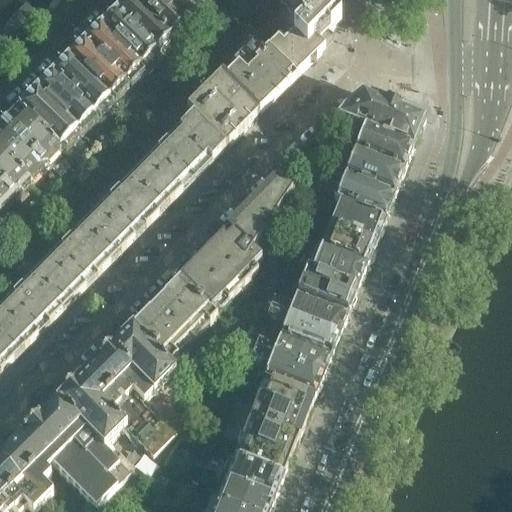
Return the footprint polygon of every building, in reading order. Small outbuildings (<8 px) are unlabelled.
[(186,28),(158,0),(133,0),(131,2),(172,43),(186,28)] [(201,13),(187,0),(158,0),(186,28),(201,13)] [(214,0),(187,0),(201,13),(214,0)] [(320,47),(336,31),(342,26),(334,5),(330,0),(266,0),(272,5),(276,0),(291,18),(296,28),(267,57),(294,84),(326,52),(320,47)] [(172,43),(131,2),(116,17),(157,57),(172,43)] [(27,4),(0,31),(0,59),(41,18),(27,4)] [(157,57),(116,17),(102,31),(142,72),(157,57)] [(142,72),(102,31),(86,48),(126,88),(142,72)] [(195,61),(207,49),(195,37),(183,49),(195,61)] [(294,84),(267,57),(256,46),(222,80),(260,117),(294,84)] [(126,88),(86,48),(70,63),(110,104),(126,88)] [(110,104),(70,63),(54,79),(95,120),(110,104)] [(95,120),(54,79),(38,95),(79,135),(95,120)] [(261,118),(260,117),(222,80),(188,114),(190,117),(207,134),(226,152),(226,153),(261,118)] [(79,135),(38,95),(20,113),(61,154),(79,135)] [(424,131),(426,125),(426,123),(402,114),(403,112),(388,106),(387,107),(363,98),(339,122),(367,133),(415,153),(418,146),(419,146),(425,131),(424,131)] [(61,154),(20,113),(0,132),(0,156),(29,186),(61,154)] [(170,209),(226,152),(207,134),(190,117),(172,135),(167,130),(140,157),(145,162),(134,173),(170,209)] [(411,162),(414,155),(415,153),(367,133),(356,159),(405,178),(406,176),(405,176),(408,169),(409,169),(412,162),(411,162)] [(81,174),(100,156),(88,144),(70,163),(81,174)] [(0,214),(29,186),(0,156),(0,214)] [(401,187),(404,180),(405,178),(356,159),(347,183),(396,202),(396,201),(395,201),(398,194),(399,194),(402,187),(401,187)] [(119,260),(170,209),(134,173),(122,184),(117,179),(90,207),(95,212),(83,224),(119,260)] [(387,224),(396,202),(347,183),(342,195),(339,194),(335,204),(341,207),(387,224)] [(295,212),(300,206),(301,205),(291,200),(295,194),(280,187),(280,188),(276,193),(272,191),(230,234),(230,235),(225,241),(224,240),(207,257),(181,284),(217,318),(258,276),(254,272),(262,264),(254,253),(295,212)] [(300,218),(306,212),(300,206),(295,212),(300,218)] [(377,248),(387,224),(341,207),(332,230),(377,248)] [(75,304),(119,260),(83,224),(72,235),(67,230),(44,253),(49,258),(39,268),(75,304)] [(367,272),(376,250),(377,248),(332,230),(322,254),(367,272)] [(358,295),(367,273),(367,272),(322,254),(313,277),(358,295)] [(0,323),(28,351),(75,304),(39,268),(27,280),(22,275),(0,296),(0,299),(4,303),(0,307),(0,323)] [(350,317),(358,296),(358,295),(313,277),(308,275),(299,297),(350,317)] [(171,369),(218,320),(217,318),(181,284),(134,331),(135,333),(171,369)] [(341,338),(350,317),(299,297),(294,311),(291,310),(292,308),(276,302),(272,311),(341,338)] [(341,338),(272,311),(269,320),(284,326),(285,325),(288,326),(282,340),(333,360),(340,340),(341,338)] [(0,379),(28,351),(0,323),(0,379)] [(155,398),(178,376),(171,369),(135,333),(134,332),(116,350),(112,354),(111,353),(101,364),(82,384),(81,383),(58,406),(59,407),(101,449),(105,453),(126,432),(154,460),(177,437),(146,405),(154,398),(155,398)] [(324,381),(333,360),(282,340),(277,352),(259,345),(255,354),(324,382),(324,381)] [(324,382),(255,354),(252,363),(270,371),(265,383),(267,384),(316,403),(324,382)] [(293,460),(307,426),(307,425),(316,403),(267,384),(273,387),(266,405),(260,402),(257,411),(236,403),(222,438),(241,446),(242,445),(243,445),(243,444),(248,446),(241,464),(236,462),(235,463),(284,483),(293,460)] [(105,464),(96,455),(101,449),(59,407),(44,421),(43,421),(40,424),(25,439),(22,442),(22,443),(1,464),(44,508),(54,498),(43,488),(52,480),(47,475),(53,469),(95,511),(96,511),(131,479),(110,458),(105,464)] [(284,483),(235,463),(229,460),(223,475),(225,476),(222,484),(226,485),(275,504),(284,483)] [(10,511),(12,511),(25,511),(28,510),(29,511),(39,511),(44,508),(1,464),(0,464),(0,511),(10,511)] [(227,511),(272,511),(275,504),(226,485),(217,508),(227,511)]
